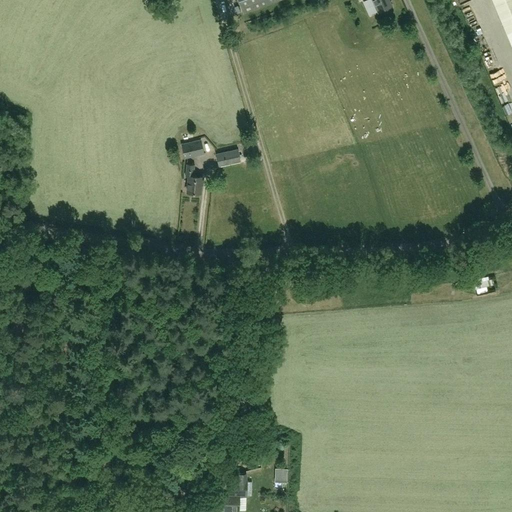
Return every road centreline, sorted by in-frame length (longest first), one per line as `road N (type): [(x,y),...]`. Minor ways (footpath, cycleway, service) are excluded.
road 1 (unclassified): [(511,217),(423,247),(288,253),(188,251),(0,222)]
road 2 (track): [(94,237),(107,511)]
